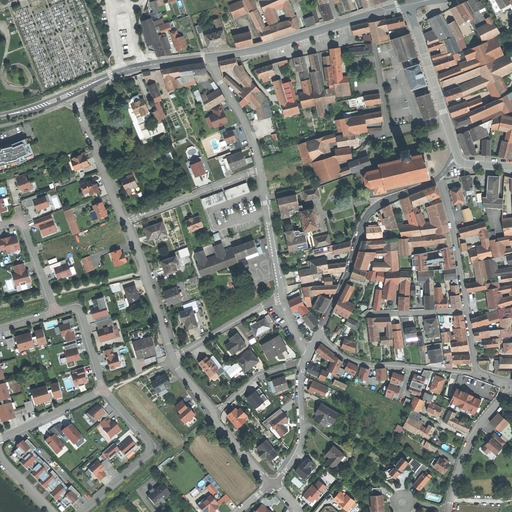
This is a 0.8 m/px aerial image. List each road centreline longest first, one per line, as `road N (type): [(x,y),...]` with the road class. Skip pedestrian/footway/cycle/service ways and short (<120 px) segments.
road 1 (residential): [(318,334),(352,264),(362,221),(387,199),(439,179)]
road 2 (residential): [(102,389),(147,438),(150,452),(81,511)]
road 3 (residential): [(477,373),(372,365),(344,357),(318,334)]
road 4 (track): [(99,511),(212,414)]
road 5 (residential): [(261,168),(126,223)]
road 6 (residential): [(444,118),(390,133),(375,46)]
road 7 (residential): [(126,223),(173,359)]
road 8 (residential): [(74,92),(126,223)]
road 9 (residential): [(509,387),(459,462),(447,511)]
road 10 (residential): [(466,310),(439,179)]
road 11 (residential): [(303,362),(301,441),(272,484)]
road 12 (residential): [(261,168),(280,296)]
road 13 (residential): [(173,359),(280,296)]
road 14 (residential): [(211,56),(261,168)]
